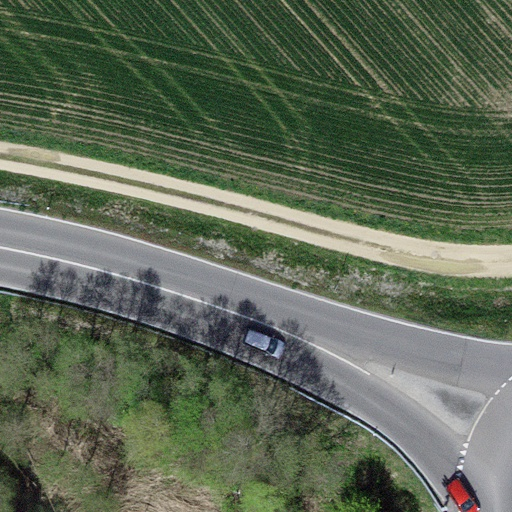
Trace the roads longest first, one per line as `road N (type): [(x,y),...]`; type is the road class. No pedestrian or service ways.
road 1 (secondary): [(511,431),(230,312),(0,248)]
road 2 (track): [(511,261),(402,251),(108,170),(0,156)]
